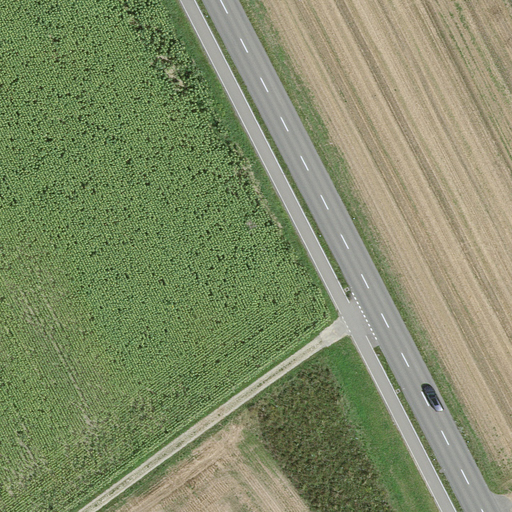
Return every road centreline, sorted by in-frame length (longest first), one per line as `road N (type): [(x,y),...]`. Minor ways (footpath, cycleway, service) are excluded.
road 1 (tertiary): [(479,511),(218,0)]
road 2 (track): [(87,511),(374,308)]
